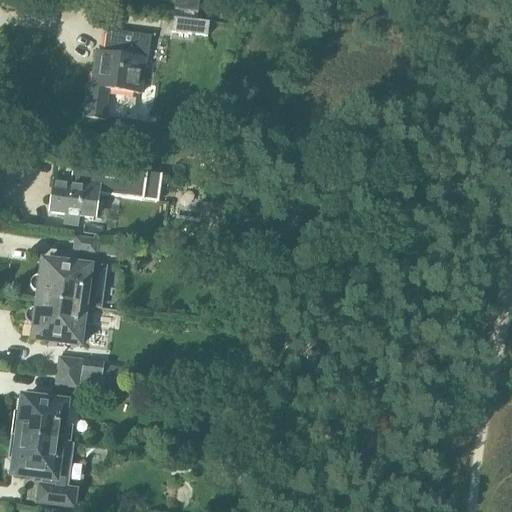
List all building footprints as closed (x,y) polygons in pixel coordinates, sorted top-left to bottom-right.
[(174,0),(173,11),(174,11),(197,14),(198,0),(174,0)] [(173,19),(171,33),(207,38),(209,23),(173,19)] [(86,87),(82,118),(105,121),(107,107),(105,107),(107,91),(140,96),(145,61),(148,62),(151,37),(107,31),(103,55),(95,54),(90,87),(86,87)] [(73,164),(71,184),(98,187),(97,193),(97,194),(157,202),(160,175),(73,164)] [(54,188),(50,214),(65,216),(64,226),(77,227),(78,217),(94,220),(97,194),(97,193),(98,187),(71,184),(55,182),(54,188)] [(75,240),(73,254),(96,257),(96,255),(117,258),(119,245),(98,243),(75,240)] [(203,241),(201,251),(234,257),(235,247),(203,241)] [(30,283),(30,285),(30,287),(30,289),(32,292),(34,293),(36,294),(35,301),(88,308),(94,309),(100,310),(106,272),(90,270),(43,263),(41,278),(38,278),(37,278),(35,278),(34,278),(33,279),(31,281),(30,283)] [(26,316),(25,318),(26,321),(26,322),(28,324),(30,325),(32,325),(35,326),(33,341),(80,347),(82,329),(83,326),(91,327),(92,327),(94,309),(88,308),(35,301),(34,309),(32,309),(31,310),(29,310),(28,311),(27,313),(26,316)] [(59,359),(57,373),(80,376),(81,363),(82,362),(59,359)] [(81,363),(80,376),(100,379),(102,365),(81,363)] [(102,365),(100,379),(103,379),(121,382),(122,369),(102,365)] [(57,373),(55,388),(74,390),(78,391),(80,376),(57,373)] [(78,391),(77,393),(100,396),(101,393),(103,379),(100,379),(80,376),(78,391)] [(15,413),(12,429),(16,429),(15,437),(66,444),(69,445),(72,428),(63,427),(66,405),(66,401),(73,402),(74,390),(55,388),(53,387),(51,403),(22,399),(20,414),(15,413)] [(11,445),(8,460),(14,461),(12,476),(42,480),(42,487),(39,487),(37,504),(74,509),(76,491),(64,490),(69,445),(66,444),(15,437),(14,444),(13,444),(13,445),(11,445)]
